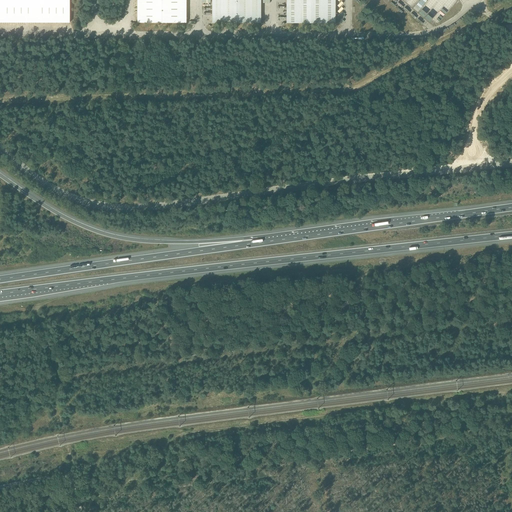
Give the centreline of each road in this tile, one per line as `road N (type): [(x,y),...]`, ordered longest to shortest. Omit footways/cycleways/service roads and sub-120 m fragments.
road 1 (motorway): [(0,294),(511,235)]
road 2 (track): [(511,392),(188,431),(128,479)]
road 3 (motorway): [(258,242),(104,234),(0,175)]
road 4 (motorway): [(258,242),(0,280)]
road 5 (motorway): [(511,207),(258,242)]
